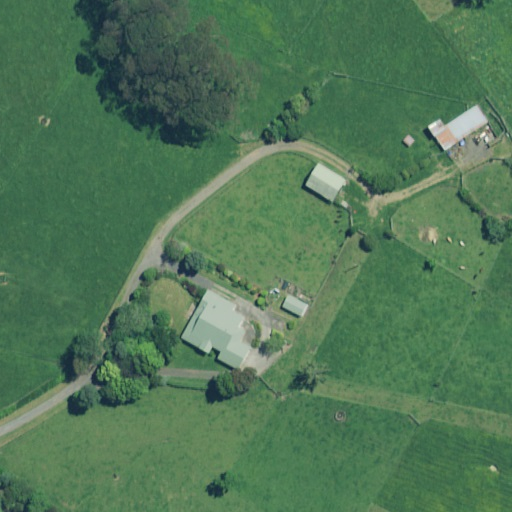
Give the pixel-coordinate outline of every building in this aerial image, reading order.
[(489,122),(479,106),(446,127),(441,120),(430,127),(445,151),(489,122)] [(487,146),(500,137),(491,123),(478,132),(487,146)] [(347,180),(320,164),(307,186),(333,202),(347,180)] [(185,318),(193,322),(183,338),(211,353),(215,347),(224,352),(220,359),(240,370),(256,341),(258,325),(233,311),(236,306),(210,291),(201,307),(193,302),(185,318)] [(307,305),(289,296),(283,307),(301,316),(307,305)]
